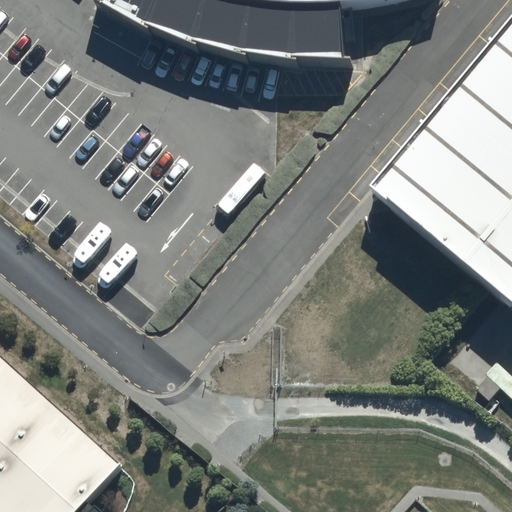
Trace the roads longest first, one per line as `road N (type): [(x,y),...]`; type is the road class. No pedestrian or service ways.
road 1 (unclassified): [(0,235),(167,367),(482,0)]
road 2 (track): [(167,367),(224,418),(419,413),(462,426),(511,466)]
